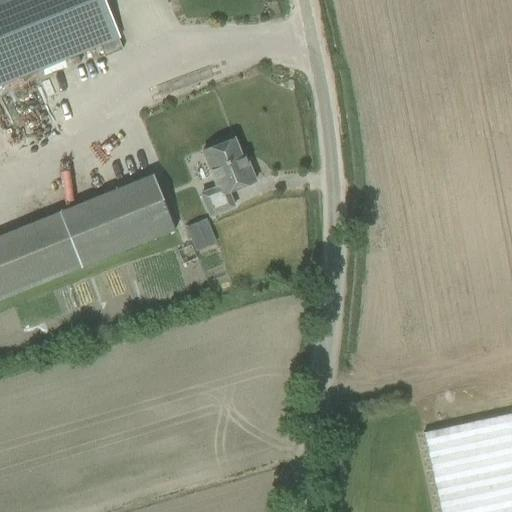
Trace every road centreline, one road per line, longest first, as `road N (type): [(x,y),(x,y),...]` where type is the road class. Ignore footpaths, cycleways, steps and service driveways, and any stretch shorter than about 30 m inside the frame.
road 1 (unclassified): [(285,511),(323,265),(315,114),(291,0)]
road 2 (unknown): [(299,39),(219,50),(146,81),(0,184)]
